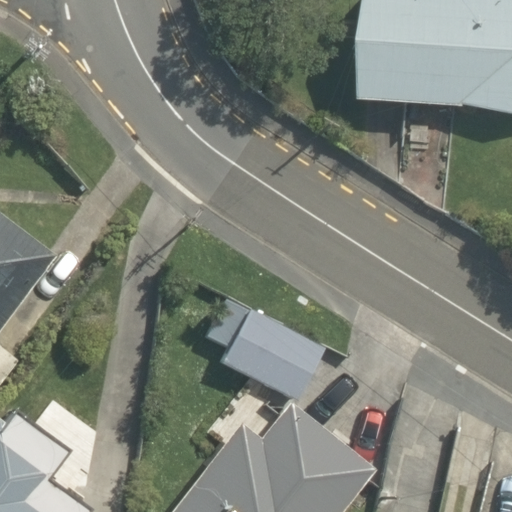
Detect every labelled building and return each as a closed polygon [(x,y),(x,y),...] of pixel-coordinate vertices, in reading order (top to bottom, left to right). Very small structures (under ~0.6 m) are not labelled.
[(511,113),(511,0),(501,0),(358,0),(354,106),(511,113)] [(0,386),(17,362),(0,350),(0,332),(55,258),(0,217),(0,386)] [(297,405),(324,351),(226,302),(207,339),(229,349),(220,367),(297,405)] [(344,511),(374,474),(290,407),(261,442),(240,425),(173,511),(344,511)] [(0,511),(63,511),(49,501),(69,473),(0,424),(0,511)]
